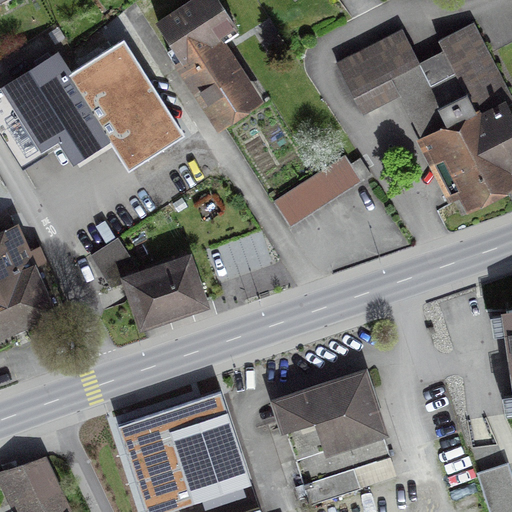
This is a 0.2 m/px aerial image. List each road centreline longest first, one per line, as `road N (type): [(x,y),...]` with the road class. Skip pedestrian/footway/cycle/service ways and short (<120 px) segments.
road 1 (secondary): [(118,378),(511,242)]
road 2 (residential): [(118,378),(0,151)]
road 3 (secondary): [(0,421),(118,378)]
